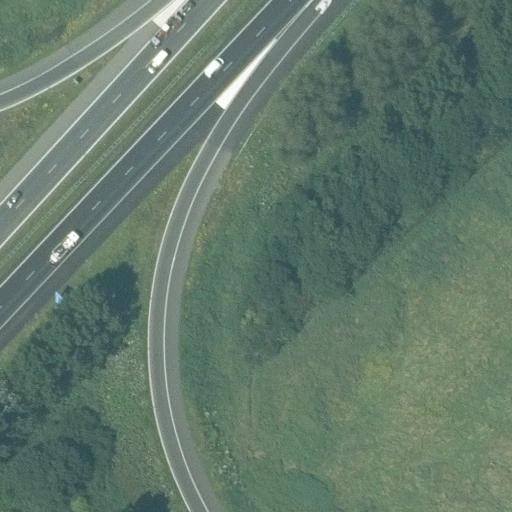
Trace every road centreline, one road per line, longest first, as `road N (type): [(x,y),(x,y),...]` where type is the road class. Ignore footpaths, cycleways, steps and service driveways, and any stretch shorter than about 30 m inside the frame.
road 1 (motorway): [(196,511),(157,400),(159,286),(171,228),(296,0)]
road 2 (motorway): [(0,309),(290,0)]
road 3 (motorway): [(203,0),(0,222)]
road 4 (motorway): [(163,0),(92,57),(0,104)]
